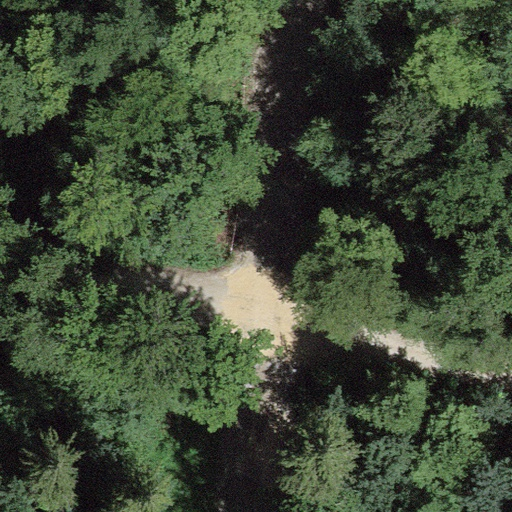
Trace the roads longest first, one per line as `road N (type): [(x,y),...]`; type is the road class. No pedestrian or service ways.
road 1 (track): [(0,238),(267,320),(511,372)]
road 2 (track): [(243,511),(267,320),(286,0)]
